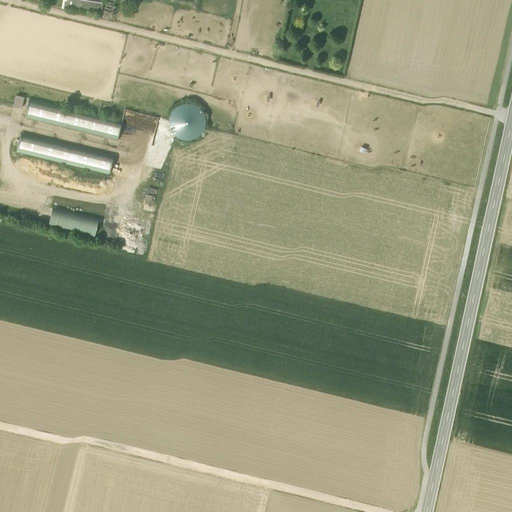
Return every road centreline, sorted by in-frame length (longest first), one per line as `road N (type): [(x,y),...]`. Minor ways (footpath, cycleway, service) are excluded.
road 1 (track): [(511,118),(19,0)]
road 2 (tertiary): [(426,511),(511,123)]
road 3 (track): [(0,420),(370,511)]
